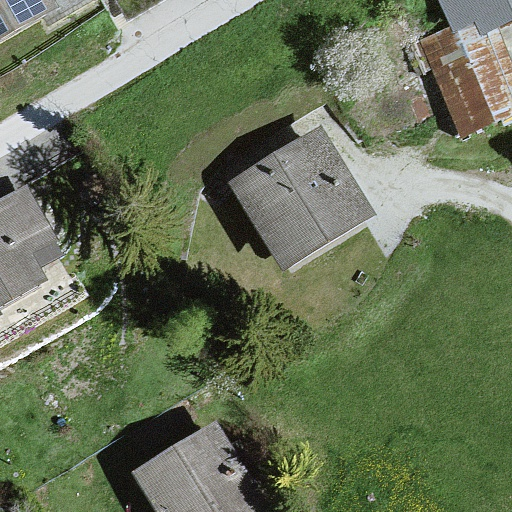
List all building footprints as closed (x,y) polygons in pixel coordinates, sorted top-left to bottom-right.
[(60,0),(0,0),(0,63),(74,25),(60,0)] [(511,0),(446,0),(467,38),(489,31),(506,45),(511,41),(511,0)] [(332,141),(237,197),(290,278),(385,221),(332,141)] [(44,198),(0,222),(0,324),(6,334),(68,295),(58,276),(82,260),(44,198)] [(277,511),(229,432),(141,481),(159,511),(277,511)]
